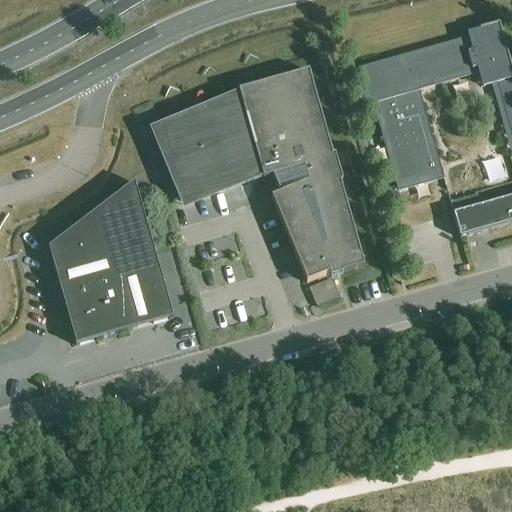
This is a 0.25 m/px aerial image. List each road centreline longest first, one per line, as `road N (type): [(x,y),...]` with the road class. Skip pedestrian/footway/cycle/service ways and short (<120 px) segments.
road 1 (residential): [(0,425),(511,278)]
road 2 (primary): [(0,119),(181,26),(261,0)]
road 3 (track): [(511,457),(260,511)]
road 4 (primary): [(121,0),(0,66)]
